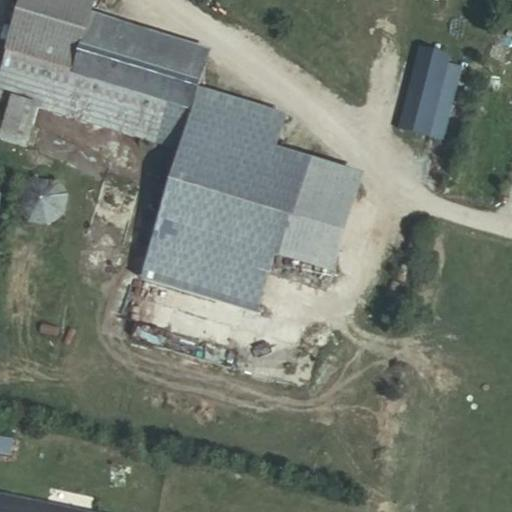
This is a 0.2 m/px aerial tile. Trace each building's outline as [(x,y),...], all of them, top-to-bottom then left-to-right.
[(72,77),(84,39),(91,18),(96,0),(24,0),(7,57),(72,77)] [(204,76),(211,55),(91,18),(84,39),(204,76)] [(39,112),(179,155),(190,122),(200,90),(204,76),(84,39),(72,77),(7,57),(0,78),(0,119),(7,121),(0,143),(0,144),(27,152),(39,112)] [(398,132),(441,145),(462,71),(449,67),(451,60),(422,52),(398,132)] [(287,119),(200,90),(190,122),(179,155),(141,280),(257,315),(275,256),(333,274),(363,175),(277,149),(287,119)] [(49,232),(63,222),(67,199),(57,186),(36,182),(21,191),(16,213),(29,228),(49,232)]
